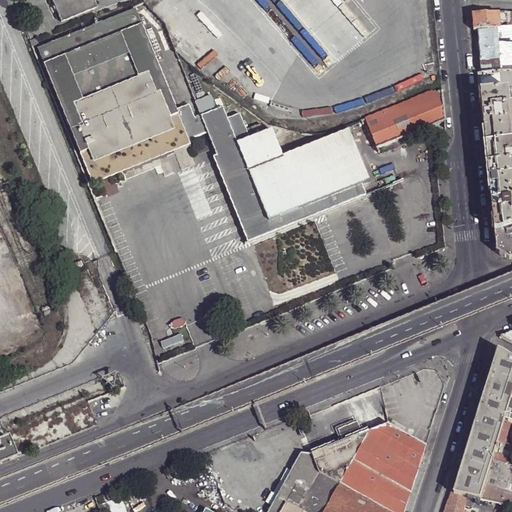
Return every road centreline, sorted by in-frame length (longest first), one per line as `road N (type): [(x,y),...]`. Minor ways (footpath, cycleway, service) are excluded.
road 1 (motorway): [(511,289),(0,493)]
road 2 (tertiary): [(391,311),(0,473)]
road 3 (tertiary): [(17,511),(338,383)]
road 4 (tertiary): [(453,0),(476,277)]
road 5 (residential): [(481,328),(425,511)]
road 6 (tertiary): [(338,383),(481,328)]
